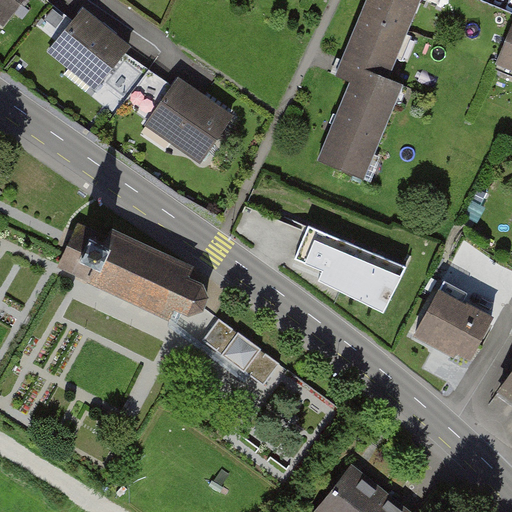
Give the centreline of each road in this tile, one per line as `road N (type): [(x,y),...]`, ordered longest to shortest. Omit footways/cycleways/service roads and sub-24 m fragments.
road 1 (secondary): [(511,487),(348,344),(0,95)]
road 2 (residential): [(103,0),(206,70)]
